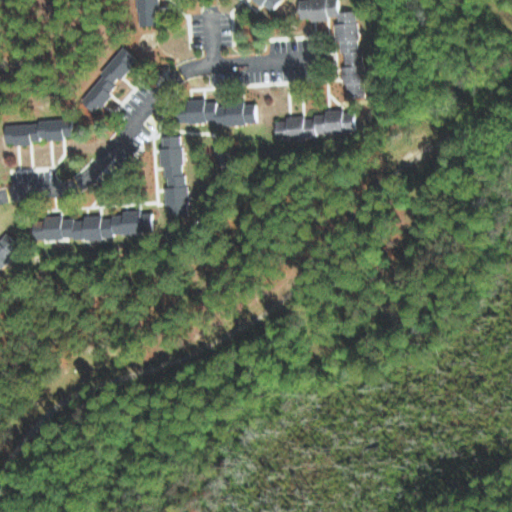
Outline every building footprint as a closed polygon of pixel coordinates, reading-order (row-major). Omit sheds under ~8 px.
[(138,0),(140,26),(160,25),(159,0),(138,0)] [(264,0),(278,10),(285,0),(264,0)] [(360,10),(343,11),(342,0),(300,0),(301,19),(338,17),(340,52),(345,52),(347,82),(349,82),(350,98),(372,97),(370,49),(362,49),(360,10)] [(82,100),(97,113),(119,86),(118,85),(139,58),(125,46),(82,100)] [(261,104),(220,105),(220,102),(180,103),(181,122),(220,121),(220,124),(261,123),(261,104)] [(361,134),(360,111),(348,112),(287,115),(288,120),(278,121),(278,138),(361,134)] [(76,139),(75,120),(6,122),(7,142),(76,139)] [(189,215),(187,136),(165,136),(167,206),(173,205),(173,216),(189,215)] [(36,238),(158,234),(157,213),(86,215),(86,218),(36,220),(36,238)] [(0,269),(22,243),(5,229),(0,235),(0,269)]
